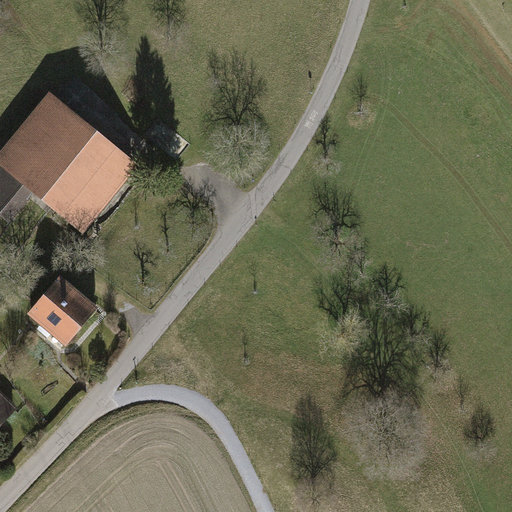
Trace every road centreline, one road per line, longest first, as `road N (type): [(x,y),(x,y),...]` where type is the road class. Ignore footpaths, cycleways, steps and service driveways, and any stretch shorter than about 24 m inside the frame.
road 1 (unclassified): [(0,503),(96,399),(285,166),(331,82),(360,0)]
road 2 (track): [(96,399),(162,394),(190,403),(214,420),(263,511)]
